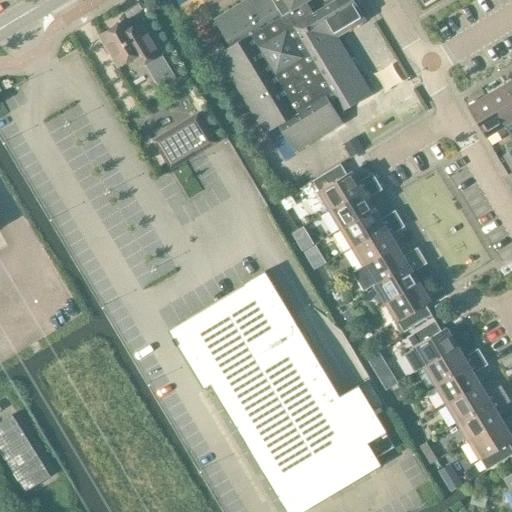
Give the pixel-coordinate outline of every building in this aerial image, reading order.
[(302,3),(307,0),(245,0),(214,19),(230,46),(217,54),(265,132),(278,125),(294,151),(342,122),(337,114),(371,93),(337,37),(365,19),(353,0),(334,0),(309,15),(302,3)] [(100,35),(118,65),(138,53),(143,63),(160,53),(144,26),(133,32),(126,20),(116,25),(100,35)] [(171,71),(155,81),(159,88),(176,78),(171,71)] [(511,95),(505,84),(486,95),(508,131),(511,129),(511,95)] [(486,95),(467,106),(485,137),(496,130),(500,137),(508,131),(486,95)] [(198,114),(154,141),(171,170),(185,162),(202,151),(216,142),(198,114)] [(511,149),(502,155),(511,171),(511,149)] [(317,191),(328,211),(363,190),(351,171),(346,174),(340,164),(312,181),(318,191),(317,191)] [(362,179),(367,187),(377,181),(372,173),(362,179)] [(377,181),(367,187),(372,195),(382,189),(377,181)] [(328,211),(340,229),(374,209),(363,190),(328,211)] [(340,229),(351,248),(385,227),(374,209),(340,229)] [(384,217),(389,225),(400,218),(395,210),(384,217)] [(400,218),(389,225),(394,233),(404,226),(400,218)] [(351,248),(362,266),(396,246),(385,227),(351,248)] [(363,291),(373,285),(408,264),(396,246),(362,266),(352,272),(363,291)] [(407,253),(412,261),(422,255),(417,247),(407,253)] [(422,255),(412,261),(416,269),(426,263),(422,255)] [(373,285),(384,303),(418,283),(408,264),(373,285)] [(168,329),(203,389),(204,389),(210,385),(285,511),(301,511),(330,495),(380,466),(379,465),(366,443),(367,443),(385,432),(385,431),(381,425),(377,419),(358,386),(357,387),(340,397),(292,317),(265,272),(242,285),(168,329)] [(418,283),(384,303),(396,322),(397,322),(403,332),(431,315),(425,305),(430,301),(418,283)] [(348,290),(340,295),(344,302),(353,297),(348,290)] [(415,372),(423,367),(457,347),(446,327),(440,331),(434,320),(406,337),(407,339),(412,347),(411,348),(412,349),(404,354),(415,372)] [(423,367),(434,386),(468,365),(457,347),(423,367)] [(468,355),(472,362),(482,356),(478,349),(468,355)] [(374,354),(367,358),(370,363),(381,357),(378,351),(374,354)] [(482,356),(472,362),(477,371),(487,364),(482,356)] [(434,386),(445,405),(480,384),(468,365),(434,386)] [(445,405),(456,423),(490,402),(480,384),(445,405)] [(490,391),(495,400),(505,393),(500,385),(490,391)] [(505,393),(495,400),(499,407),(510,401),(505,393)] [(456,423),(468,441),(502,421),(490,402),(456,423)] [(0,422),(0,450),(26,492),(51,476),(13,415),(0,422)] [(511,437),(502,421),(468,441),(479,460),(480,460),(486,470),(511,454),(511,449),(508,443),(511,440),(511,437)] [(508,490),(511,496),(511,473),(503,479),(509,489),(508,490)] [(455,475),(444,481),(450,491),(455,488),(461,485),(455,475)]
